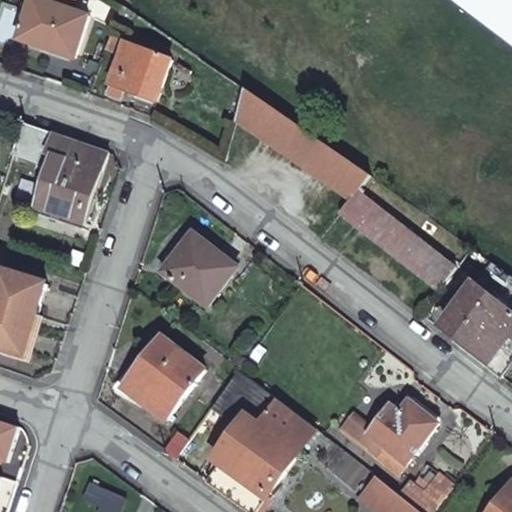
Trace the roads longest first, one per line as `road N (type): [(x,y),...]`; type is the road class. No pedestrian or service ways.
road 1 (residential): [(157,143),(511,417)]
road 2 (residential): [(67,416),(157,143)]
road 3 (residential): [(0,90),(157,143)]
road 4 (residential): [(67,416),(198,511)]
